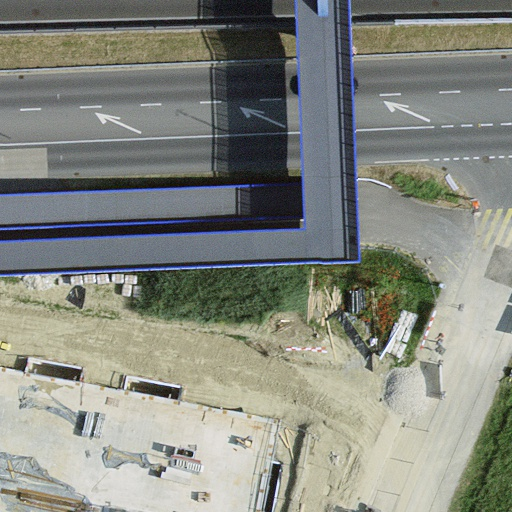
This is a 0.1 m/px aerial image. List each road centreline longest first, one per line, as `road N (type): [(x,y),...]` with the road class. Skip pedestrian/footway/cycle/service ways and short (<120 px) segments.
road 1 (primary): [(0,127),(511,106)]
road 2 (residential): [(394,511),(511,236)]
